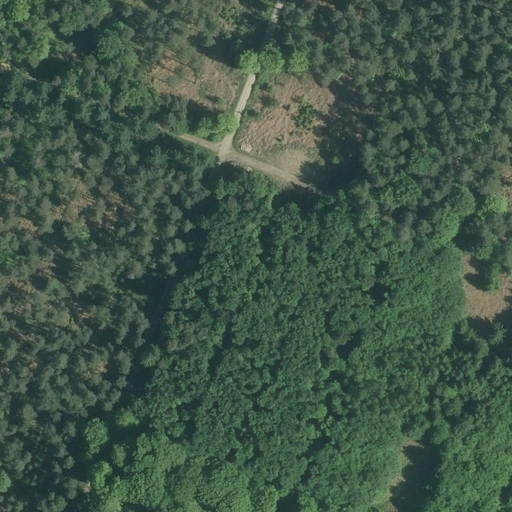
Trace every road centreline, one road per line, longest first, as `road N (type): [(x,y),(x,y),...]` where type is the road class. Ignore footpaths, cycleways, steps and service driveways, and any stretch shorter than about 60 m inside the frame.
road 1 (track): [(84,511),(224,151)]
road 2 (track): [(224,151),(511,264)]
road 3 (track): [(0,63),(224,151)]
road 4 (track): [(224,151),(283,0)]
